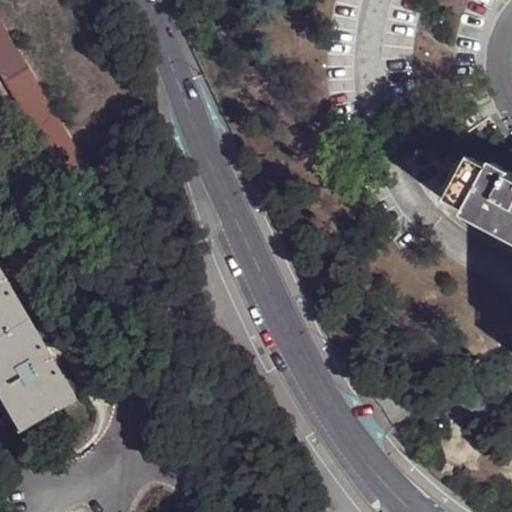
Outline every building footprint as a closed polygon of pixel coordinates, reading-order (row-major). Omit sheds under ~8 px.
[(0,21),(0,74),(66,186),(89,172),(0,21)] [(477,159),(474,166),(457,197),(454,203),(473,213),(511,233),(511,177),(496,169),(477,159)] [(457,197),(474,166),(462,160),(445,190),(457,197)] [(511,177),(511,170),(499,164),(496,169),(511,177)] [(511,233),(473,213),(471,219),(511,241),(511,233)] [(0,333),(27,317),(0,269),(0,333)] [(27,317),(0,333),(0,390),(22,427),(75,398),(27,317)]
